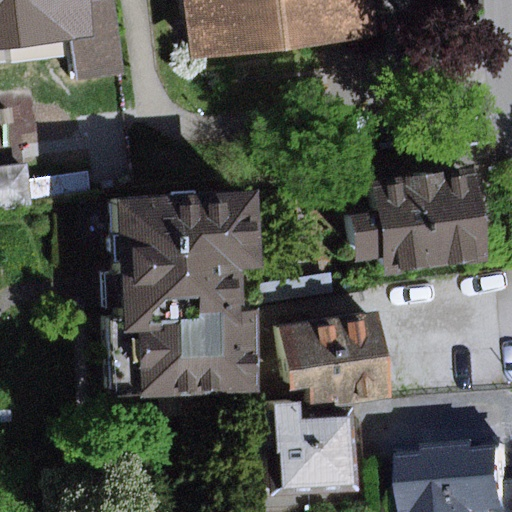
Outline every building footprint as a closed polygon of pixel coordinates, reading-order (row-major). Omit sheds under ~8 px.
[(0,0),(0,45),(75,38),(92,36),(88,1),(88,0),(0,0)] [(116,0),(99,0),(88,1),(92,36),(75,38),(80,81),(125,76),(116,0)] [(344,0),(163,0),(169,50),(348,29),(344,0)] [(20,161),(0,164),(0,207),(25,205),(20,161)] [(356,264),(457,251),(445,163),(342,177),(345,200),(319,203),(325,253),(354,249),(356,264)] [(84,387),(227,379),(223,294),(200,295),(198,254),(222,253),(217,176),(73,184),(84,387)] [(324,271),(251,283),(254,304),(327,292),(324,271)] [(355,306),(254,320),(263,376),(284,373),(286,392),(324,387),(326,398),(368,392),(355,306)] [(246,487),(334,482),(329,404),(270,407),(269,391),(240,393),(246,487)] [(511,511),(511,477),(495,479),(492,446),(396,454),(401,511),(511,511)]
